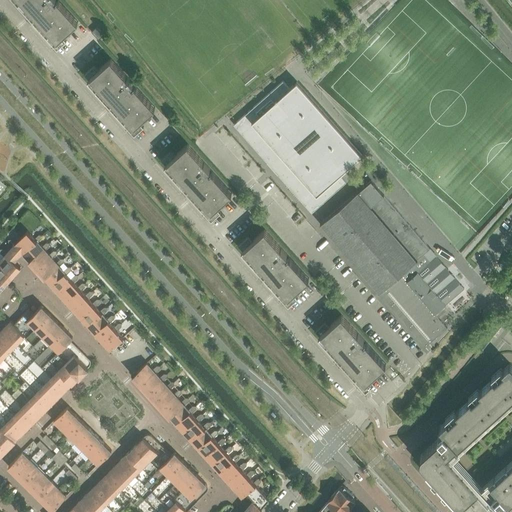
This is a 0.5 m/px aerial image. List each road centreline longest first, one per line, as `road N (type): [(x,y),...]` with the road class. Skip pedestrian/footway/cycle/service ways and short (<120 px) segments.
road 1 (residential): [(364,410),(2,3)]
road 2 (unclassified): [(331,448),(0,76)]
road 3 (unclassified): [(0,101),(244,372),(331,448)]
road 4 (residential): [(511,358),(492,364),(395,457),(444,511)]
road 5 (residential): [(106,359),(39,287),(0,323)]
road 6 (residential): [(106,359),(0,466)]
road 7 (residential): [(58,511),(154,412)]
